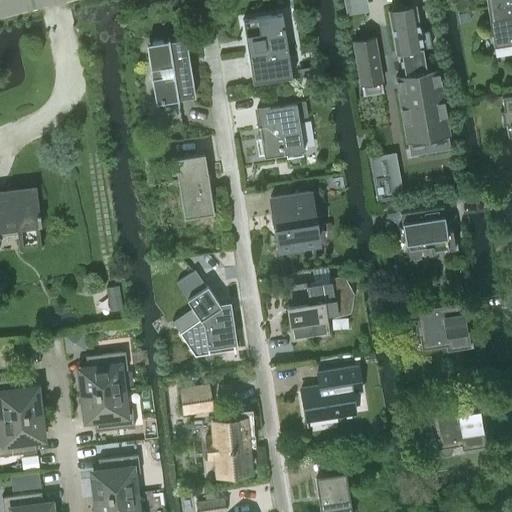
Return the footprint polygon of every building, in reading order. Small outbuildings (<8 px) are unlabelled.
[(346,0),(348,10),(369,8),(368,0),(346,0)] [(454,0),(455,8),(468,7),(467,0),(454,0)] [(511,2),(487,6),(489,19),(486,19),(485,18),(484,19),(485,20),(486,22),(486,23),(487,25),(487,27),(487,28),(487,30),(487,32),(486,33),(488,34),(488,32),(491,32),(493,45),(511,41),(511,2)] [(445,128),(435,69),(426,71),(423,55),(422,47),(431,45),(428,29),(419,31),(414,4),(403,6),(399,3),(392,5),(390,9),(388,9),(395,52),(407,50),(408,57),(411,73),(395,76),(405,135),(445,128)] [(469,22),(467,11),(456,13),(458,24),(469,22)] [(282,12),(242,19),(250,70),(270,67),(272,79),(292,76),(291,75),(284,76),(282,65),(290,64),(282,12)] [(193,96),(195,95),(185,36),(184,36),(184,37),(169,39),(168,37),(167,37),(167,39),(162,40),(151,42),(152,47),(151,55),(149,55),(148,54),(147,55),(149,68),(150,68),(151,76),(153,90),(154,89),(156,88),(160,95),(161,101),(172,99),(171,99),(176,98),(179,118),(181,118),(178,98),(193,95),(193,96)] [(382,80),(374,36),(352,40),(360,83),(382,80)] [(511,92),(488,96),(488,97),(487,100),(490,101),(494,103),(496,105),(498,108),(500,111),(500,112),(501,115),(501,117),(501,119),(501,120),(500,122),(502,122),(502,121),(505,120),(507,134),(511,132),(511,92)] [(305,100),(256,107),(258,123),(260,139),(261,139),(263,155),(303,148),(298,117),(307,115),(305,100)] [(132,141),(147,139),(146,128),(131,130),(132,141)] [(395,150),(369,155),(377,198),(402,194),(395,150)] [(177,178),(183,216),(213,211),(204,152),(149,161),(153,182),(177,178)] [(0,229),(41,224),(39,213),(37,213),(34,187),(6,190),(6,194),(0,194),(0,229)] [(312,208),(310,190),(270,196),(273,214),(274,214),(276,226),(275,226),(278,248),(318,241),(314,220),(312,220),(310,208),(312,208)] [(446,228),(444,216),(442,203),(385,212),(386,213),(385,216),(389,217),(392,218),(395,220),(397,225),(398,226),(399,228),(399,229),(399,231),(399,233),(399,234),(399,236),(399,237),(400,238),(400,237),(403,236),(405,249),(407,249),(407,252),(408,255),(410,257),(412,258),(415,258),(418,257),(419,255),(420,253),(421,250),(420,247),(429,245),(430,250),(454,246),(451,228),(446,228)] [(381,213),(380,205),(372,206),(373,214),(381,213)] [(322,230),(332,229),(331,222),(321,223),(322,230)] [(234,348),(228,310),(224,310),(207,285),(205,286),(194,270),(176,281),(187,298),(186,298),(200,318),(180,332),(195,354),(234,348)] [(291,304),(287,305),(289,314),(292,337),(312,334),(313,338),(331,335),(328,317),(325,317),(324,315),(334,313),(334,315),(349,311),(353,293),(344,275),(336,275),(330,277),(330,280),(314,282),(306,284),(289,286),(291,304)] [(122,308),(119,284),(106,287),(110,310),(122,308)] [(461,325),(459,313),(457,300),(414,306),(416,320),(413,320),(413,319),(412,320),(413,321),(413,323),(414,324),(414,326),(414,328),(415,329),(414,331),(414,333),(414,334),(415,335),(416,333),(418,333),(420,346),(444,342),(445,347),(469,343),(466,324),(461,325)] [(67,348),(86,346),(85,330),(65,332),(67,348)] [(83,375),(79,375),(82,394),(122,389),(120,370),(127,369),(125,350),(85,355),(87,367),(82,367),(83,375)] [(361,390),(357,365),(323,370),(324,381),(322,382),(320,385),(300,388),(305,419),(354,412),(351,392),(361,390)] [(27,375),(0,378),(0,416),(39,412),(37,393),(33,394),(32,386),(28,387),(27,375)] [(208,384),(180,388),(184,412),(212,408),(208,384)] [(122,389),(82,394),(84,412),(88,411),(89,419),(93,418),(94,430),(134,425),(132,407),(124,408),(122,389)] [(477,424),(475,412),(473,399),(416,408),(416,409),(415,412),(419,412),(423,414),(425,416),(428,420),(429,422),(429,423),(430,425),(430,427),(430,428),(430,430),(430,432),(429,433),(431,434),(431,432),(434,432),(436,445),(438,444),(438,448),(439,451),(441,452),(443,454),(446,454),(449,453),(451,451),(452,449),(452,446),(451,443),(460,441),(461,446),(485,442),(482,423),(477,424)] [(39,412),(0,416),(0,426),(1,436),(0,435),(0,454),(36,450),(34,439),(39,438),(38,431),(42,430),(39,412)] [(250,471),(245,415),(208,418),(209,435),(206,435),(207,457),(215,457),(216,474),(250,471)] [(96,478),(92,478),(94,496),(135,491),(132,473),(140,472),(137,453),(98,458),(99,469),(95,470),(96,478)] [(38,455),(21,457),(22,468),(39,466),(38,455)] [(16,489),(40,485),(38,471),(14,475),(16,489)] [(325,476),(318,478),(315,479),(320,511),(351,511),(345,472),(338,473),(331,474),(325,476)] [(164,511),(161,485),(144,488),(147,508),(156,507),(156,511),(164,511)] [(41,491),(1,496),(3,511),(51,511),(51,509),(47,510),(47,502),(42,503),(41,491)] [(135,491),(94,496),(96,511),(144,511),(144,509),(137,510),(135,491)] [(215,511),(225,511),(223,499),(197,503),(198,511),(215,511)]
